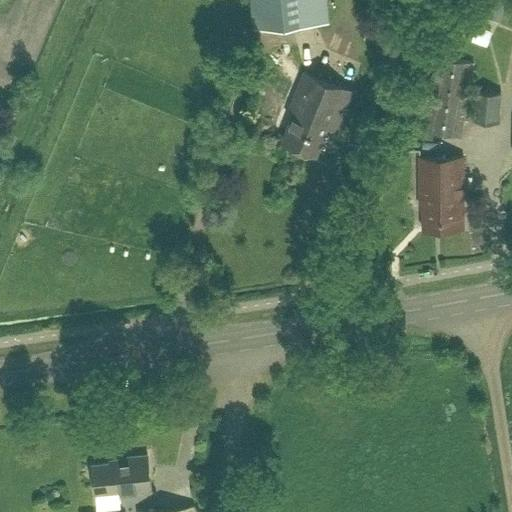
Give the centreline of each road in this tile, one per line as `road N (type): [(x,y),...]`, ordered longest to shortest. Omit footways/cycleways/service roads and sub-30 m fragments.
road 1 (secondary): [(493,294),(222,341)]
road 2 (secondary): [(222,341),(0,370)]
road 3 (unclassified): [(511,504),(486,331),(493,294)]
road 4 (unclassified): [(222,341),(234,366),(226,511)]
